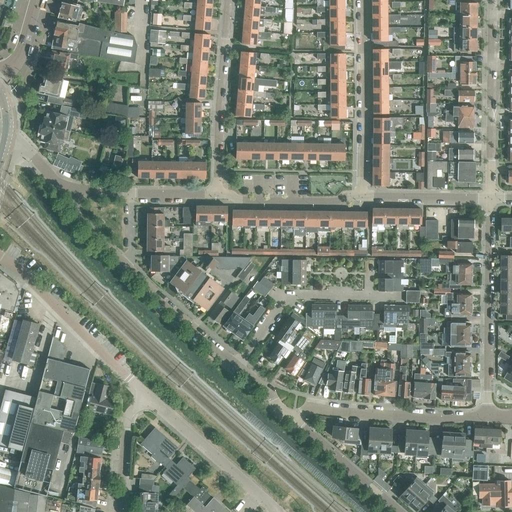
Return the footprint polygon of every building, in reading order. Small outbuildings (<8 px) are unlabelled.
[(387,2),(372,2),(372,4),(372,15),(387,15),(387,4),(387,2)] [(72,5),(61,3),(57,17),(74,21),(79,22),(82,10),(81,10),(81,9),(77,8),(78,5),(72,4),(72,5)] [(184,3),(183,8),(196,9),(196,16),(210,18),(211,5),(197,4),(184,3)] [(456,3),(456,6),(456,16),(460,16),(476,16),(476,4),(476,3),(456,3)] [(259,7),(244,5),(243,18),(258,20),(258,19),(258,14),(264,15),(264,12),(272,13),(272,8),(259,6),(259,7)] [(329,20),(344,20),(344,7),(329,7),(316,7),(316,13),(329,12),(329,20)] [(127,12),(117,12),(115,32),(125,32),(127,12)] [(153,14),(152,25),(160,26),(161,15),(153,14)] [(183,16),(182,21),(195,22),(194,30),(209,31),(210,18),(196,16),(183,15),(183,16)] [(387,15),(372,15),(372,16),(372,28),(387,28),(387,23),(393,23),(393,20),(400,20),(400,15),(387,15)] [(456,16),(453,16),(453,21),(459,21),(459,27),(476,28),(476,16),(460,16),(456,16)] [(243,18),(242,31),(257,32),(257,27),(263,27),(263,25),(271,25),(271,20),(258,19),(258,20),(243,18)] [(330,33),(344,33),(344,20),(329,20),(316,20),(316,25),(324,25),(329,25),(330,32),(330,33)] [(133,36),(126,34),(77,24),(77,26),(57,21),(56,26),(51,48),(98,57),(132,63),(136,46),(133,36)] [(283,21),(283,33),(291,33),(292,21),(283,21)] [(459,27),(455,27),(455,39),(459,39),(476,39),(476,28),(459,27)] [(387,28),(372,28),(372,29),(372,42),(373,42),(374,47),(387,46),(387,42),(387,36),(387,35),(392,35),(392,33),(400,33),(400,28),(387,28)] [(150,30),(149,43),(165,44),(166,31),(150,30)] [(262,33),(257,32),(242,31),(241,44),(256,45),(256,39),(262,40),(262,38),(270,38),(270,33),(262,32),(262,33)] [(329,51),(344,51),(344,46),(344,33),(330,33),(330,32),(316,33),(316,38),(324,38),(324,40),(330,40),(330,46),(329,46),(329,51)] [(194,33),(193,46),(193,47),(208,48),(209,35),(194,33)] [(459,51),(476,52),(476,39),(459,39),(455,39),(455,40),(449,40),(448,45),(459,45),(459,51)] [(180,45),(180,51),(188,51),(187,54),(192,54),(192,59),(207,61),(208,48),(193,47),(193,46),(180,45)] [(152,49),(152,56),(164,57),(165,50),(152,49)] [(388,63),(388,62),(388,50),(373,50),(373,63),(388,63)] [(50,51),(47,68),(65,72),(67,58),(75,60),(76,55),(68,53),(68,54),(50,51)] [(254,67),(255,53),(241,52),(239,65),(254,67)] [(330,62),(330,68),(344,67),(344,55),(329,55),(329,54),(325,54),(312,54),(312,59),(324,59),(324,62),(330,62)] [(435,57),(427,56),(427,73),(435,74),(435,57)] [(471,57),(454,56),(454,67),(456,67),(456,74),(476,74),(476,69),(475,69),(475,63),(471,63),(471,57)] [(191,72),(205,73),(207,61),(192,59),(179,58),(179,63),(192,64),(191,72)] [(400,69),(400,62),(388,62),(388,63),(373,63),(373,76),(388,76),(388,70),(400,69)] [(253,79),(254,67),(239,65),(238,78),(253,79)] [(345,80),(344,67),(330,68),(330,80),(345,80)] [(148,77),(164,78),(165,70),(149,69),(148,77)] [(204,86),(205,73),(191,72),(178,71),(175,71),(174,76),(185,77),(185,79),(190,80),(190,85),(204,86)] [(427,73),(426,73),(426,78),(448,78),(448,79),(460,79),(460,85),(475,85),(475,78),(476,78),(476,74),(456,74),(435,74),(427,73)] [(70,107),(72,101),(64,99),(64,98),(67,81),(60,80),(61,80),(44,76),(42,85),(39,84),(37,93),(48,95),(46,102),(62,106),(62,105),(70,107)] [(373,76),(373,89),(388,89),(388,88),(388,76),(373,76)] [(253,79),(238,78),(237,91),(252,92),(252,91),(253,84),(266,85),(266,80),(253,79)] [(345,93),(345,80),(330,80),(330,93),(345,93)] [(190,85),(173,83),(173,89),(189,90),(188,98),(203,99),(204,86),(190,85)] [(388,101),(388,89),(373,89),(373,101),(388,101)] [(426,103),(435,103),(435,97),(433,97),(433,90),(426,90),(426,103)] [(237,91),(236,103),(236,104),(251,105),(251,104),(251,98),(257,98),(257,97),(265,98),(272,98),(272,93),(252,91),(252,92),(237,91)] [(448,91),(444,91),(444,97),(458,97),(458,102),(473,102),(473,101),(475,100),(475,96),(473,95),(473,92),(459,91),(448,91)] [(345,106),(345,93),(330,93),(330,106),(345,106)] [(148,111),(154,111),(164,111),(164,101),(148,102),(148,111)] [(388,101),(373,101),(373,115),(388,114),(388,101)] [(105,102),(104,113),(123,117),(126,117),(127,105),(105,102)] [(200,104),(182,103),(181,108),(185,108),(185,118),(185,119),(199,119),(200,104)] [(435,112),(435,103),(426,103),(426,112),(435,112)] [(251,104),(251,105),(236,104),(235,117),(249,118),(250,109),(264,111),(264,105),(251,104)] [(45,112),(42,126),(62,131),(69,132),(72,116),(77,118),(84,119),(87,111),(61,106),(59,115),(45,112)] [(345,119),(345,106),(330,106),(330,119),(345,119)] [(458,117),(473,117),(473,107),(453,106),(453,111),(445,111),(445,117),(458,117)] [(116,116),(115,122),(120,123),(119,130),(124,131),(126,118),(121,117),(116,116)] [(373,132),(394,133),(394,132),(394,125),(403,125),(403,117),(388,117),(388,119),(373,119),(373,132)] [(458,117),(445,117),(445,122),(458,122),(458,128),(473,128),(473,117),(458,117)] [(180,118),(180,124),(185,124),(184,134),(182,134),(182,138),(190,138),(190,135),(199,135),(199,119),(185,119),(185,118),(180,118)] [(69,132),(62,131),(42,126),(39,141),(46,142),(44,149),(57,152),(60,139),(67,141),(69,132)] [(373,132),(373,146),(389,146),(389,139),(394,139),(394,133),(373,132)] [(443,144),(448,144),(473,144),(473,133),(465,133),(465,132),(443,132),(443,144)] [(160,146),(164,146),(164,139),(160,139),(160,140),(151,140),(151,150),(160,151),(160,146)] [(426,161),(435,161),(435,152),(440,152),(440,144),(428,143),(428,151),(426,151),(426,161)] [(250,144),(236,144),(235,160),(249,160),(250,144)] [(263,144),(250,144),(249,160),(263,160),(263,144)] [(263,160),(276,160),(277,144),(263,144),(263,160)] [(290,144),(277,144),(276,160),(290,161),(290,144)] [(290,144),(290,161),(303,161),(304,145),(290,144)] [(304,145),(303,161),(317,161),(317,145),(304,145)] [(331,145),(317,145),(317,161),(330,161),(331,145)] [(331,145),(330,161),(344,161),(344,145),(331,145)] [(392,146),(389,146),(373,146),(373,159),(388,159),(388,151),(392,151),(392,146)] [(448,148),(448,161),(448,162),(457,162),(457,160),(472,160),(472,159),(475,159),(475,153),(472,153),(473,150),(465,150),(465,149),(457,149),(448,148)] [(64,157),(58,154),(53,165),(64,170),(76,174),(81,162),(70,157),(68,161),(67,161),(66,162),(63,161),(64,157)] [(115,155),(113,165),(120,167),(122,157),(115,155)] [(137,160),(131,159),(131,165),(137,166),(136,178),(150,178),(150,162),(137,162),(137,160)] [(372,172),(388,173),(388,164),(392,164),(392,160),(388,159),(373,159),(372,172)] [(447,172),(448,162),(448,161),(435,161),(426,161),(426,189),(438,189),(438,188),(436,188),(436,187),(441,187),(441,178),(436,178),(436,170),(442,170),(442,171),(442,172),(443,172),(447,172)] [(164,162),(150,162),(150,178),(163,178),(164,162)] [(164,162),(163,178),(177,179),(177,163),(164,162)] [(457,162),(448,162),(448,176),(457,176),(457,182),(474,182),(474,181),(475,162),(457,162)] [(190,163),(177,163),(177,179),(190,179),(190,163)] [(190,163),(190,179),(204,179),(204,163),(190,163)] [(388,173),(372,172),(372,186),(388,186),(388,179),(394,179),(394,173),(388,173)] [(195,207),(195,221),(195,226),(201,226),(201,222),(210,222),(211,207),(195,207)] [(211,207),(210,222),(226,222),(226,207),(211,207)] [(148,214),(146,214),(146,227),(162,227),(164,227),(168,227),(168,220),(164,220),(164,214),(158,213),(159,208),(148,208),(148,214)] [(371,224),(371,227),(376,227),(376,224),(384,224),(384,209),(371,209),(371,224)] [(384,209),(384,224),(384,227),(389,227),(389,224),(396,225),(396,209),(384,209)] [(396,209),(396,225),(396,227),(401,227),(401,225),(408,225),(408,209),(396,209)] [(408,209),(408,225),(408,227),(413,227),(413,225),(420,225),(420,210),(408,209)] [(243,226),(244,211),(231,211),(231,226),(232,226),(232,229),(236,229),(237,226),(243,226)] [(244,211),(243,226),(244,226),(244,229),(249,229),(249,226),(256,226),(256,211),(244,211)] [(256,211),(256,226),(256,229),(261,229),(261,226),(268,226),(268,211),(256,211)] [(268,211),(268,226),(268,229),(273,229),(273,226),(280,227),(280,211),(268,211)] [(280,211),(280,227),(280,229),(285,229),(285,227),(292,227),(293,212),(280,211)] [(305,235),(305,230),(305,227),(304,227),(305,212),(293,212),(292,227),(293,227),(293,230),(293,231),(292,235),(305,235)] [(305,212),(304,227),(305,227),(305,230),(310,230),(310,227),(317,227),(317,212),(305,212)] [(317,212),(317,227),(317,230),(322,230),(322,232),(329,232),(329,230),(329,227),(329,212),(317,212)] [(341,213),(329,212),(329,227),(329,230),(334,230),(334,228),(341,228),(341,213)] [(354,213),(342,213),(341,213),(341,228),(341,230),(346,230),(346,228),(353,228),(354,213)] [(366,213),(354,213),(353,228),(354,228),(354,230),(358,231),(358,228),(366,228),(366,213)] [(511,218),(500,219),(500,231),(511,231),(511,225),(511,218)] [(446,241),(446,242),(463,242),(463,239),(471,239),(471,229),(473,229),(473,220),(457,220),(450,219),(450,241),(446,241)] [(425,227),(425,237),(425,240),(437,240),(437,221),(425,221),(425,227)] [(164,227),(162,227),(146,227),(146,239),(164,239),(164,227)] [(183,239),(183,242),(192,243),(192,234),(183,234),(183,239)] [(146,251),(162,251),(169,252),(169,246),(164,246),(164,239),(146,239),(146,251)] [(179,250),(179,256),(186,256),(192,256),(192,243),(183,242),(183,250),(179,250)] [(463,242),(446,242),(446,249),(456,249),(456,253),(472,253),(472,243),(463,242)] [(329,249),(328,249),(328,256),(341,256),(341,248),(334,247),(334,250),(329,250),(329,249)] [(341,248),(341,256),(353,256),(353,250),(341,250),(341,248)] [(500,256),(500,268),(511,267),(511,255),(510,256),(500,256)] [(169,271),(175,275),(186,260),(186,256),(179,256),(177,256),(177,257),(151,256),(151,271),(169,271)] [(229,257),(226,257),(222,257),(210,257),(202,257),(196,257),(196,259),(197,259),(212,270),(215,267),(216,268),(218,270),(224,269),(224,270),(230,270),(229,257)] [(236,269),(236,267),(237,257),(229,257),(230,270),(236,269)] [(251,257),(237,257),(236,267),(238,267),(242,270),(246,264),(251,258),(251,257)] [(430,274),(431,259),(419,259),(419,273),(420,273),(423,274),(430,274)] [(449,274),(471,275),(472,264),(456,264),(453,264),(453,259),(438,259),(438,264),(446,264),(446,274),(449,274)] [(186,260),(175,275),(169,283),(182,292),(180,294),(192,303),(194,301),(207,311),(223,289),(186,260)] [(305,273),(306,261),(281,260),(281,268),(283,268),(283,273),(305,273)] [(378,262),(378,274),(387,274),(387,277),(387,280),(387,281),(400,281),(402,281),(403,277),(403,274),(400,274),(400,269),(403,269),(403,262),(403,261),(378,261),(378,262)] [(252,269),(246,264),(242,270),(235,279),(236,277),(242,282),(252,269)] [(511,267),(500,268),(500,279),(511,279),(511,267)] [(0,307),(5,309),(10,311),(12,312),(13,310),(15,309),(14,306),(14,304),(16,304),(16,301),(16,300),(15,300),(16,298),(18,298),(17,295),(17,294),(18,291),(13,281),(0,271),(0,307)] [(305,273),(283,273),(281,273),(281,285),(305,286),(305,273)] [(471,285),(471,275),(449,274),(449,282),(449,284),(441,284),(441,285),(441,289),(449,289),(460,289),(460,285),(471,285)] [(263,277),(259,283),(269,291),(273,285),(263,277)] [(511,279),(500,279),(500,290),(511,290),(511,279)] [(387,280),(378,280),(378,292),(396,292),(402,293),(402,286),(400,286),(400,281),(387,281),(387,280)] [(264,297),(269,291),(259,283),(257,282),(253,288),(255,290),(260,294),(264,297)] [(235,292),(233,291),(229,288),(220,301),(218,304),(218,305),(210,314),(209,316),(218,324),(227,312),(223,308),(225,305),(230,308),(238,298),(233,294),(235,292)] [(433,295),(441,295),(441,304),(446,304),(456,304),(471,305),(471,294),(460,294),(449,294),(449,289),(441,289),(437,289),(433,289),(433,295)] [(511,290),(500,290),(500,303),(511,302),(511,290)] [(222,326),(232,333),(242,319),(237,315),(242,308),(249,299),(245,296),(238,305),(222,326)] [(511,302),(500,303),(499,315),(505,315),(505,320),(511,320),(511,315),(511,314),(511,302)] [(464,315),(471,315),(471,305),(456,304),(446,304),(446,308),(444,308),(444,316),(464,316),(464,315)] [(317,328),(323,328),(323,305),(311,305),(311,314),(305,314),(305,328),(311,328),(311,330),(317,330),(317,328)] [(323,305),(323,328),(323,330),(336,331),(336,333),(341,333),(341,316),(336,316),(336,305),(323,305)] [(242,340),(252,328),(258,319),(264,310),(259,306),(252,316),(248,313),(243,320),(242,319),(232,333),(242,340)] [(347,316),(341,316),(341,333),(347,333),(347,331),(354,331),(354,329),(359,329),(359,306),(347,306),(347,316)] [(365,331),(377,331),(377,315),(372,315),(372,306),(359,306),(359,329),(365,329),(365,331)] [(383,306),(383,315),(377,315),(377,331),(390,331),(390,329),(395,330),(395,307),(383,306)] [(408,307),(395,307),(395,330),(401,330),(401,332),(408,332),(408,307)] [(424,310),(419,310),(419,318),(429,318),(429,314),(424,310)] [(297,321),(299,319),(292,314),(275,337),(280,341),(277,344),(267,357),(277,364),(283,356),(286,358),(292,349),(293,347),(285,342),(299,322),(297,321)] [(427,318),(419,318),(419,333),(426,334),(427,334),(427,326),(427,319),(427,318)] [(32,348),(38,325),(23,320),(12,360),(27,364),(26,368),(34,370),(38,354),(33,353),(34,348),(32,348)] [(452,322),(446,322),(446,328),(443,328),(443,334),(448,334),(451,334),(470,335),(470,332),(471,331),(471,328),(470,327),(470,325),(465,325),(465,323),(452,322)] [(418,345),(418,346),(418,349),(420,349),(425,349),(432,349),(433,349),(433,343),(426,343),(426,334),(419,333),(419,334),(418,334),(418,345)] [(448,346),(451,346),(470,347),(470,342),(471,341),(471,338),(470,337),(470,335),(451,334),(448,334),(448,346)] [(301,352),(309,341),(302,336),(293,347),(292,349),(296,351),(293,355),(284,369),(293,376),(303,362),(304,363),(308,357),(301,352)] [(66,348),(53,337),(52,337),(17,472),(13,487),(46,496),(60,442),(61,442),(65,430),(73,432),(77,416),(89,369),(62,362),(66,348)] [(337,350),(341,341),(320,340),(314,349),(337,350)] [(348,351),(361,352),(362,342),(350,341),(350,344),(348,351)] [(348,351),(350,344),(341,342),(339,351),(348,352),(348,351)] [(388,345),(374,344),(374,349),(374,351),(380,352),(380,350),(388,351),(388,345)] [(412,355),(412,351),(412,346),(412,345),(400,344),(400,358),(412,358),(412,355)] [(453,365),(454,365),(470,365),(470,364),(471,364),(471,359),(470,359),(470,354),(470,352),(465,352),(455,352),(445,352),(445,349),(433,349),(432,349),(432,356),(445,356),(445,364),(448,364),(453,364),(453,365)] [(425,357),(421,360),(425,365),(428,369),(433,364),(429,360),(429,361),(425,357)] [(303,380),(304,381),(304,382),(309,384),(309,383),(314,385),(318,377),(319,377),(323,370),(322,370),(325,363),(313,358),(310,365),(303,380)] [(331,374),(328,373),(326,385),(329,385),(329,389),(330,389),(330,391),(336,392),(336,390),(340,391),(343,372),(345,362),(337,361),(336,370),(332,370),(331,374)] [(373,395),(384,396),(385,381),(385,380),(386,374),(386,364),(386,363),(380,363),(380,369),(375,368),(374,373),(374,380),(373,395)] [(385,380),(385,381),(384,396),(395,397),(396,381),(391,381),(392,375),(393,375),(393,365),(386,364),(386,374),(387,374),(386,380),(385,380)] [(428,369),(438,379),(438,364),(433,364),(428,369)] [(448,370),(448,376),(454,376),(470,377),(470,365),(454,365),(453,365),(453,370),(448,370)] [(350,372),(345,371),(342,391),(344,391),(344,392),(349,393),(350,392),(352,392),(354,378),(358,379),(359,367),(351,366),(350,372)] [(359,378),(358,393),(362,394),(363,395),(366,395),(367,394),(369,394),(370,378),(364,378),(365,367),(360,366),(359,373),(359,378)] [(400,366),(397,397),(408,398),(409,383),(405,382),(406,367),(400,366)] [(412,398),(423,398),(424,375),(419,374),(414,373),(412,398)] [(423,398),(423,399),(434,400),(435,385),(431,384),(431,376),(431,375),(424,375),(423,398)] [(442,379),(438,379),(437,387),(441,387),(440,400),(451,401),(452,383),(446,382),(446,385),(442,385),(442,379)] [(451,401),(455,401),(462,402),(462,401),(470,401),(470,380),(456,379),(452,379),(452,383),(451,401)] [(99,413),(99,416),(109,418),(114,400),(106,398),(109,386),(97,383),(97,384),(92,383),(85,409),(99,413)] [(5,389),(0,406),(0,445),(22,451),(36,397),(5,389)] [(333,431),(333,432),(334,432),(333,437),(346,439),(345,442),(353,443),(353,444),(361,445),(362,431),(356,430),(356,428),(342,426),(342,425),(341,424),(341,425),(334,424),(333,431)] [(378,428),(371,427),(371,429),(369,429),(368,446),(361,445),(360,455),(368,455),(368,453),(377,454),(377,451),(379,451),(380,430),(378,430),(378,428)] [(159,464),(160,463),(166,468),(172,461),(168,458),(177,448),(154,428),(144,439),(141,443),(140,444),(152,455),(150,456),(159,464)] [(389,429),(382,428),(382,430),(380,430),(379,451),(390,452),(397,452),(397,446),(390,446),(391,430),(389,430),(390,428),(389,428),(389,429)] [(487,429),(473,428),(473,443),(480,443),(480,448),(486,448),(487,429)] [(81,436),(91,439),(92,432),(82,429),(81,436)] [(500,430),(487,429),(486,448),(499,449),(500,430)] [(73,432),(65,430),(61,442),(68,444),(71,432),(73,433),(73,432)] [(404,447),(397,446),(397,452),(415,453),(416,432),(415,432),(415,430),(414,430),(407,430),(407,431),(405,431),(404,447)] [(418,430),(418,432),(416,432),(415,453),(415,457),(426,458),(426,454),(433,454),(434,448),(427,448),(428,433),(426,433),(426,431),(425,431),(418,430)] [(441,449),(434,448),(433,454),(451,456),(451,461),(453,434),(451,434),(452,432),(451,432),(444,432),(444,434),(442,434),(441,449)] [(462,433),(455,433),(455,434),(453,434),(451,461),(462,461),(463,456),(470,457),(470,451),(463,450),(464,435),(462,435),(463,433),(462,433)] [(76,454),(81,454),(82,455),(83,453),(95,454),(96,447),(101,448),(102,441),(78,437),(76,454)] [(95,454),(83,453),(82,455),(81,454),(81,457),(80,456),(79,461),(84,462),(83,467),(99,469),(100,458),(98,458),(98,454),(95,454)] [(193,484),(187,478),(195,468),(182,457),(176,465),(172,461),(166,468),(171,472),(166,477),(171,482),(172,481),(177,485),(178,484),(186,491),(193,484)] [(473,465),(472,479),(486,479),(486,465),(473,465)] [(0,467),(0,483),(13,487),(17,472),(0,467)] [(82,478),(83,478),(100,480),(101,472),(99,472),(99,469),(83,467),(79,467),(79,472),(83,472),(82,478)] [(153,479),(147,479),(147,475),(141,475),(141,478),(139,478),(139,485),(153,486),(153,479)] [(382,479),(377,476),(373,480),(378,484),(382,479)] [(407,501),(408,503),(422,487),(425,484),(417,476),(414,479),(400,495),(401,496),(400,498),(406,503),(407,501)] [(99,487),(100,480),(83,478),(82,484),(70,483),(69,488),(77,488),(97,490),(98,486),(99,487)] [(382,479),(378,484),(382,488),(386,483),(382,479)] [(494,484),(479,484),(479,498),(482,498),(482,504),(497,504),(497,505),(510,505),(510,496),(511,496),(511,487),(510,488),(510,481),(497,481),(496,481),(497,484),(494,484)] [(386,492),(390,487),(386,483),(382,488),(386,492)] [(202,487),(200,489),(193,484),(186,491),(193,497),(186,505),(180,511),(229,511),(208,493),(208,492),(202,487)] [(422,487),(408,503),(409,504),(408,505),(409,506),(409,505),(414,510),(415,509),(417,510),(427,499),(432,503),(436,499),(431,494),(433,491),(425,484),(422,487)] [(43,511),(46,497),(29,495),(30,493),(0,485),(0,511),(43,511)] [(160,486),(153,486),(139,485),(138,490),(152,492),(159,493),(160,486)] [(97,501),(97,490),(77,488),(77,494),(68,493),(66,500),(76,502),(77,499),(84,500),(83,504),(95,507),(96,501),(97,501)] [(157,509),(158,494),(154,494),(147,493),(138,492),(137,511),(159,511),(160,509),(157,509)] [(438,511),(453,511),(458,508),(442,494),(437,500),(439,501),(435,506),(440,510),(438,511)]
